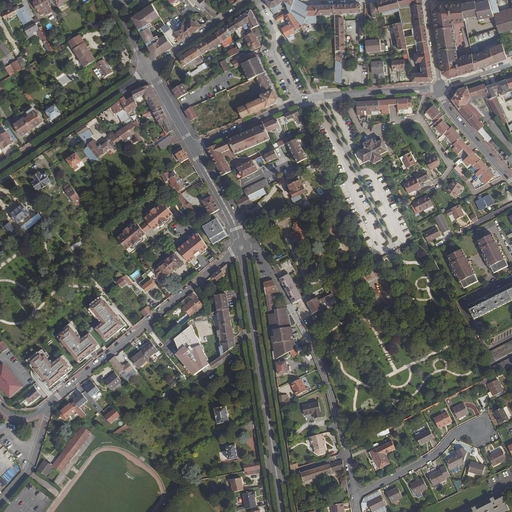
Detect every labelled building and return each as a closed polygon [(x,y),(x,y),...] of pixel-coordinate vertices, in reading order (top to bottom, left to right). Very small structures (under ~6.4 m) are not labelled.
[(37,0),(34,2),(41,16),(43,14),(44,16),(51,12),(49,6),(48,5),(45,0),(37,0)] [(282,9),(280,4),(284,2),(286,7),(289,11),(290,13),(295,0),(266,0),(266,1),(271,9),(273,14),(282,9)] [(309,7),(297,0),(295,0),(290,13),(302,26),(301,27),(304,32),(305,32),(309,25),(310,20),(311,16),(316,16),(335,15),(334,6),(309,7)] [(398,0),(390,0),(378,3),(380,13),(380,14),(400,9),(400,8),(398,0)] [(430,55),(424,13),(423,7),(422,7),(422,2),(421,0),(420,0),(398,0),(400,8),(400,9),(402,23),(402,24),(403,30),(412,29),(413,36),(405,37),(405,39),(406,45),(415,44),(415,43),(417,42),(418,44),(419,56),(430,55)] [(468,2),(461,4),(464,18),(478,15),(478,19),(494,16),(489,0),(488,0),(476,3),(475,2),(469,3),(468,2)] [(499,31),(511,27),(511,12),(500,16),(498,12),(495,0),(489,0),(494,16),(498,28),(499,31)] [(213,18),(217,15),(207,5),(208,4),(204,1),(200,4),(213,18)] [(152,3),(132,17),(153,56),(157,57),(173,46),(160,28),(165,25),(152,3)] [(378,3),(371,4),(373,18),(376,18),(375,14),(380,13),(378,3)] [(461,4),(461,3),(446,5),(438,6),(434,11),(439,48),(443,76),(446,79),(476,70),(472,54),(457,58),(452,21),(465,20),(464,18),(461,4)] [(361,13),(360,5),(334,6),(335,15),(343,15),(344,15),(344,14),(359,13),(361,13)] [(25,7),(20,10),(18,6),(2,15),(4,19),(8,17),(9,18),(17,14),(23,25),(32,20),(25,7)] [(511,7),(498,12),(500,16),(511,12),(511,7)] [(250,10),(234,21),(238,29),(236,31),(241,40),(245,37),(253,33),(252,31),(251,29),(259,26),(259,24),(252,12),(252,11),(250,10)] [(255,10),(252,12),(259,24),(262,22),(255,10)] [(286,13),(276,19),(278,22),(285,18),(289,25),(282,29),(287,38),(293,33),(301,27),(302,26),(290,13),(287,15),(286,13)] [(95,19),(98,24),(105,20),(101,15),(95,19)] [(343,18),(335,18),(336,51),(344,51),(343,18)] [(98,24),(95,19),(87,23),(91,29),(98,24)] [(186,25),(193,32),(200,27),(191,19),(186,25)] [(236,31),(238,29),(234,21),(230,24),(234,32),(236,31)] [(183,23),(175,32),(179,36),(176,39),(179,41),(193,32),(186,25),(183,23)] [(393,25),(399,50),(403,49),(404,53),(403,53),(403,55),(408,54),(407,49),(406,45),(405,39),(402,24),(402,23),(393,25)] [(44,44),(49,54),(55,50),(49,39),(42,27),(39,29),(36,24),(24,30),(27,36),(33,33),(32,32),(37,30),(43,41),(43,40),(45,44),(44,44)] [(230,35),(234,32),(230,24),(226,27),(230,35)] [(224,47),(233,41),(231,36),(230,35),(226,27),(215,34),(221,43),(224,47)] [(306,34),(304,32),(301,27),(293,33),(297,39),(306,34)] [(511,27),(499,31),(500,37),(511,33),(511,27)] [(251,51),(260,47),(256,36),(259,35),(259,33),(258,30),(256,29),(252,31),(253,33),(245,37),(251,51)] [(293,33),(287,38),(290,44),(292,43),(297,39),(293,33)] [(214,48),(221,43),(215,34),(205,41),(211,50),(214,48)] [(307,41),(306,34),(297,39),(292,43),(295,47),(307,41)] [(72,40),(69,42),(85,68),(96,61),(80,35),(72,40)] [(380,40),(366,41),(367,53),(381,51),(380,43),(380,40)] [(386,43),(380,43),(381,51),(387,50),(387,47),(392,47),(391,40),(386,41),(386,43)] [(206,52),(211,50),(205,41),(197,47),(201,55),(206,52)] [(476,70),(507,58),(502,43),(472,55),(475,66),(476,70)] [(179,59),(184,66),(201,55),(197,47),(179,59)] [(230,57),(231,57),(239,53),(238,51),(237,47),(234,48),(227,52),(230,57)] [(339,56),(336,54),(335,60),(341,62),(342,57),(346,59),(347,57),(343,55),(340,54),(339,56)] [(236,68),(242,65),(258,58),(259,55),(248,56),(247,56),(233,63),(235,68),(236,68)] [(20,58),(17,59),(23,70),(26,67),(20,58)] [(265,74),(258,58),(242,65),(249,81),(257,77),(265,74)] [(422,78),(423,82),(431,82),(434,80),(433,73),(430,58),(420,59),(422,74),(422,78)] [(112,73),(104,60),(95,65),(104,78),(112,73)] [(209,68),(210,70),(220,63),(217,60),(208,66),(209,68)] [(225,72),(230,70),(227,64),(225,60),(221,63),(225,72)] [(405,60),(392,61),(393,70),(406,69),(405,60)] [(384,72),(383,62),(371,63),(372,73),(384,72)] [(188,81),(205,70),(203,65),(198,68),(199,69),(186,77),(188,81)] [(276,103),(277,100),(273,91),(265,74),(257,77),(264,92),(260,93),(260,95),(262,99),(239,110),(243,118),(266,108),(276,103)] [(497,97),(511,91),(506,80),(485,87),(487,93),(488,95),(487,95),(489,100),(497,97)] [(141,88),(132,92),(134,98),(135,100),(144,95),(147,101),(156,97),(150,85),(141,88)] [(178,99),(187,94),(182,85),(172,90),(178,99)] [(470,104),(468,103),(471,98),(487,93),(485,87),(485,85),(468,90),(467,87),(459,90),(452,100),(459,110),(478,132),(484,127),(485,126),(479,119),(482,116),(476,109),(470,104)] [(28,91),(24,94),(29,102),(33,100),(28,91)] [(215,106),(213,101),(228,94),(228,93),(227,91),(216,96),(215,97),(213,98),(207,101),(210,108),(215,106)] [(472,101),(485,97),(487,101),(489,100),(487,95),(488,95),(487,93),(471,98),(468,103),(470,104),(472,101)] [(239,110),(262,99),(260,95),(237,106),(239,110)] [(127,101),(124,98),(120,100),(125,109),(128,113),(138,106),(135,100),(134,98),(133,97),(127,101)] [(161,107),(156,97),(147,101),(153,111),(161,107)] [(504,114),(497,97),(489,100),(497,116),(499,114),(503,124),(507,122),(504,114)] [(408,107),(412,107),(411,99),(397,100),(398,105),(398,110),(408,109),(408,107)] [(117,113),(125,109),(120,100),(111,107),(116,115),(117,113)] [(390,113),(389,105),(389,100),(379,101),(379,110),(382,110),(382,114),(390,113)] [(379,111),(379,110),(379,101),(367,102),(367,111),(368,115),(372,114),(372,112),(379,111)] [(364,111),(367,111),(367,102),(356,102),(357,115),(365,115),(364,111)] [(206,112),(201,103),(192,108),(197,117),(206,112)] [(441,118),(443,116),(434,105),(426,112),(433,120),(434,119),(437,122),(441,118)] [(61,114),(55,106),(46,112),(47,113),(44,115),(47,120),(50,118),(52,120),(61,114)] [(167,119),(161,107),(153,111),(150,112),(151,114),(153,113),(158,121),(167,119)] [(190,121),(197,117),(192,108),(190,109),(185,112),(190,121)] [(128,113),(125,109),(117,113),(123,123),(131,119),(128,113)] [(147,110),(142,113),(143,115),(144,119),(150,116),(147,110)] [(299,125),(303,123),(297,110),(285,115),(288,120),(295,117),(299,125)] [(43,123),(35,111),(24,119),(32,130),(43,123)] [(223,127),(217,115),(193,126),(200,137),(223,127)] [(445,133),(450,129),(441,118),(437,122),(434,124),(437,126),(435,128),(442,136),(445,133)] [(24,119),(14,126),(22,137),(32,130),(24,119)] [(124,127),(121,129),(121,131),(110,138),(116,146),(126,139),(127,141),(133,137),(131,135),(134,133),(138,142),(142,140),(137,130),(133,123),(131,119),(123,123),(124,127)] [(175,136),(167,119),(158,121),(161,126),(163,124),(170,136),(171,138),(175,136)] [(277,119),(264,125),(266,130),(267,133),(280,127),(277,119)] [(5,148),(14,142),(15,145),(19,143),(5,123),(4,123),(2,122),(0,123),(4,129),(7,132),(2,136),(0,136),(0,147),(2,150),(5,148)] [(91,136),(93,135),(85,124),(76,131),(80,136),(87,146),(88,147),(98,158),(112,147),(115,151),(118,149),(116,146),(110,138),(110,137),(107,139),(108,141),(104,145),(102,147),(100,145),(99,146),(94,140),(91,136)] [(232,148),(235,155),(270,140),(267,133),(266,130),(264,125),(228,140),(232,148)] [(460,138),(461,138),(452,127),(450,129),(445,133),(448,135),(446,137),(453,144),(460,138)] [(487,142),(493,137),(484,127),(478,132),(487,142)] [(171,142),(177,139),(175,136),(171,138),(170,136),(158,144),(162,150),(171,144),(170,143),(171,142)] [(509,155),(493,137),(487,142),(503,160),(509,155)] [(272,144),(275,150),(287,144),(289,143),(287,138),(278,143),(278,141),(272,144)] [(463,150),(467,146),(460,138),(453,144),(455,147),(453,149),(458,155),(463,150)] [(289,143),(287,144),(297,164),(307,159),(303,152),(301,153),(300,150),(302,149),(297,139),(289,143)] [(222,176),(231,171),(222,153),(232,148),(228,140),(207,149),(222,176)] [(380,155),(388,151),(382,141),(375,144),(372,140),(364,144),(366,149),(369,148),(372,154),(378,151),(380,155)] [(470,149),(467,146),(463,150),(466,153),(469,156),(473,153),(470,149)] [(95,160),(98,158),(88,147),(86,148),(83,151),(89,158),(92,163),(95,160)] [(189,158),(182,147),(174,151),(181,163),(189,158)] [(382,159),(380,155),(378,151),(372,154),(369,148),(366,149),(355,154),(360,165),(371,159),(374,164),(382,159)] [(274,151),(264,155),(267,162),(277,158),(274,151)] [(67,160),(73,168),(82,162),(76,153),(67,160)] [(407,169),(416,164),(410,153),(404,156),(406,159),(403,161),(407,169)] [(471,164),(473,167),(480,160),(473,153),(469,156),(463,161),(468,167),(471,164)] [(438,166),(437,163),(440,162),(437,155),(426,161),(430,170),(438,166)] [(481,175),(488,168),(481,160),(480,160),(473,167),(478,172),(476,174),(478,177),(481,175)] [(258,171),(253,161),(252,161),(238,168),(243,178),(258,171)] [(309,175),(316,172),(312,164),(305,168),(309,175)] [(480,179),(485,185),(495,176),(488,168),(481,175),(483,177),(480,179)] [(419,185),(430,179),(427,172),(423,174),(422,171),(414,176),(416,178),(419,185)] [(162,175),(166,182),(170,180),(173,185),(174,185),(178,191),(184,187),(178,175),(172,179),(168,172),(162,175)] [(33,177),(35,181),(32,183),(37,191),(42,188),(42,189),(47,185),(51,182),(46,174),(43,176),(41,175),(39,173),(33,177)] [(408,194),(421,188),(419,185),(416,178),(404,185),(408,194)] [(248,196),(263,188),(269,186),(266,179),(243,190),(247,196),(248,196)] [(455,198),(463,187),(453,180),(450,185),(451,186),(446,193),(455,198)] [(300,195),(306,192),(300,181),(288,187),(294,198),(292,199),(294,202),(302,198),(300,195)] [(78,206),(84,202),(69,184),(64,188),(78,206)] [(259,196),(259,197),(266,194),(263,188),(248,196),(250,200),(259,196)] [(187,203),(181,194),(179,196),(175,199),(183,212),(186,210),(188,214),(194,210),(189,202),(187,203)] [(418,213),(433,206),(428,195),(421,199),(422,200),(414,204),(418,213)] [(480,210),(494,203),(490,195),(481,199),(480,197),(478,198),(479,200),(476,202),(480,210)] [(211,196),(202,201),(210,215),(219,210),(211,196)] [(241,211),(253,205),(250,200),(248,196),(247,196),(236,202),(241,211)] [(152,212),(144,219),(147,222),(151,227),(154,230),(160,226),(160,227),(168,220),(167,219),(173,215),(164,203),(156,209),(155,208),(151,211),(152,212)] [(10,215),(18,224),(30,214),(22,205),(10,215)] [(456,220),(464,216),(459,205),(446,212),(448,216),(452,214),(456,220)] [(435,217),(443,233),(449,230),(442,214),(435,217)] [(207,225),(203,227),(213,243),(226,236),(215,218),(206,223),(207,225)] [(10,222),(5,227),(9,232),(12,235),(17,231),(10,222)] [(147,222),(140,227),(145,233),(151,227),(147,222)] [(305,239),(307,238),(303,228),(302,228),(300,224),(298,225),(297,222),(294,223),(294,224),(293,225),(294,227),(293,227),(294,232),(296,231),(300,241),(301,244),(306,243),(305,239)] [(125,232),(117,239),(127,250),(132,245),(133,247),(141,240),(140,239),(146,234),(145,233),(140,227),(137,223),(129,229),(128,228),(124,231),(125,232)] [(436,238),(440,235),(437,228),(424,234),(428,242),(436,238)] [(208,248),(198,233),(178,250),(189,263),(191,261),(192,262),(197,259),(196,258),(201,254),(202,255),(206,251),(205,250),(208,248)] [(508,267),(492,234),(478,241),(494,274),(508,267)] [(462,249),(448,256),(465,289),(479,282),(462,249)] [(166,263),(156,271),(163,280),(173,271),(182,263),(174,254),(165,262),(166,263)] [(227,264),(210,278),(212,281),(215,279),(217,281),(225,275),(223,272),(227,266),(227,264)] [(137,270),(131,275),(133,278),(140,273),(137,270)] [(126,276),(123,278),(129,286),(132,283),(126,276)] [(293,304),(301,299),(288,276),(280,281),(293,304)] [(129,286),(123,278),(117,282),(122,288),(126,285),(129,288),(130,287),(130,286),(129,286)] [(147,293),(156,285),(150,278),(148,280),(147,279),(146,280),(145,279),(139,283),(147,293)] [(285,305),(273,307),(271,294),(279,292),(273,280),(264,283),(266,295),(268,311),(277,309),(286,308),(285,305)] [(204,283),(201,286),(207,292),(210,289),(204,283)] [(324,288),(329,296),(322,299),(323,301),(320,303),(319,301),(317,298),(307,303),(313,314),(326,307),(327,308),(337,302),(332,293),(337,291),(334,285),(330,287),(328,286),(324,288)] [(110,286),(105,291),(109,295),(114,291),(110,286)] [(470,310),(475,320),(511,300),(511,288),(510,290),(499,295),(498,294),(497,293),(495,294),(496,297),(489,300),(482,304),(481,302),(479,302),(477,303),(479,306),(474,308),(470,310)] [(114,291),(109,295),(118,307),(124,302),(114,291)] [(184,307),(191,316),(203,306),(193,292),(188,296),(192,300),(187,304),(187,305),(184,307)] [(215,296),(218,311),(229,309),(226,294),(215,296)] [(94,330),(104,342),(114,333),(116,334),(121,330),(119,329),(124,325),(102,298),(99,300),(99,299),(89,306),(90,307),(87,309),(95,320),(97,318),(102,324),(94,330)] [(176,316),(181,312),(178,308),(173,312),(176,316)] [(289,311),(288,308),(286,308),(277,309),(277,313),(269,315),(276,360),(287,354),(287,353),(290,352),(294,350),(296,339),(292,340),(289,325),(295,321),(294,319),(289,311)] [(141,312),(145,317),(149,314),(145,309),(141,312)] [(218,311),(217,311),(220,330),(218,330),(218,333),(221,333),(223,348),(220,349),(222,356),(228,351),(235,346),(229,309),(218,311)] [(208,314),(202,316),(208,331),(216,328),(213,320),(210,319),(209,317),(208,314)] [(70,325),(55,336),(77,363),(83,359),(84,360),(87,357),(86,356),(90,353),(91,354),(93,352),(92,351),(98,347),(88,335),(80,341),(76,336),(77,334),(70,325)] [(209,365),(180,329),(166,341),(160,346),(169,358),(171,357),(187,377),(185,379),(187,381),(202,370),(209,365)] [(511,340),(490,352),(493,358),(511,348),(511,340)] [(150,341),(141,349),(142,350),(148,358),(158,351),(150,341)] [(9,348),(5,344),(0,348),(0,349),(2,353),(9,348)] [(142,350),(131,360),(138,368),(147,361),(147,362),(150,360),(148,358),(142,350)] [(31,364),(29,366),(47,388),(51,385),(52,386),(55,383),(54,382),(59,378),(60,379),(65,375),(64,374),(71,368),(62,357),(51,365),(46,359),(47,358),(41,351),(38,353),(37,353),(28,360),(31,364)] [(232,357),(228,351),(222,356),(210,364),(209,365),(202,370),(206,376),(215,370),(214,369),(232,357)] [(494,374),(504,369),(511,365),(511,356),(491,368),(494,374)] [(124,364),(122,366),(115,357),(109,361),(120,374),(120,373),(124,370),(127,374),(134,369),(129,362),(125,365),(124,364)] [(278,374),(288,373),(286,361),(285,358),(281,359),(282,362),(276,363),(278,374)] [(0,386),(2,388),(10,398),(23,387),(4,364),(0,366),(0,386)] [(104,382),(111,390),(122,381),(115,373),(104,382)] [(291,384),(297,396),(306,391),(301,379),(291,384)] [(493,397),(504,391),(498,380),(487,385),(493,397)] [(85,389),(92,397),(100,390),(93,383),(85,389)] [(39,393),(35,387),(26,395),(23,398),(28,403),(31,401),(32,402),(37,398),(36,396),(39,393)] [(75,402),(80,408),(88,400),(82,393),(74,400),(75,402)] [(281,408),(290,404),(289,398),(285,400),(284,395),(279,396),(281,408)] [(71,404),(61,411),(65,416),(63,418),(65,421),(77,411),(83,418),(86,415),(80,408),(75,402),(71,405),(71,404)] [(315,419),(322,417),(319,402),(303,406),(305,415),(314,414),(315,419)] [(458,419),(469,413),(464,403),(453,409),(458,419)] [(214,409),(218,424),(229,421),(226,406),(214,409)] [(500,424),(509,420),(506,415),(503,409),(503,408),(494,412),(500,424)] [(111,424),(120,416),(115,409),(105,417),(111,424)] [(439,428),(452,422),(447,412),(434,418),(439,428)] [(244,433),(254,428),(253,421),(247,424),(242,426),(244,433)] [(390,432),(390,433),(404,425),(402,421),(398,423),(388,428),(390,432)] [(79,449),(92,433),(83,427),(71,443),(79,449)] [(390,432),(388,428),(380,432),(382,436),(390,432)] [(420,445),(434,438),(430,429),(416,437),(420,445)] [(323,434),(310,437),(311,444),(313,444),(314,444),(314,445),(313,446),(315,453),(318,455),(324,453),(325,450),(324,443),(323,443),(322,442),(323,441),(325,441),(323,434)] [(377,470),(390,464),(385,454),(396,449),(392,441),(376,449),(369,452),(377,470)] [(57,447),(44,442),(42,449),(52,453),(57,447)] [(52,467),(60,474),(79,449),(71,443),(52,467)] [(226,446),(229,460),(238,458),(235,444),(226,446)] [(451,470),(463,463),(462,462),(467,453),(464,447),(457,451),(458,454),(446,460),(451,470)] [(502,449),(488,456),(494,466),(507,459),(502,449)] [(304,481),(332,472),(344,468),(343,460),(329,464),(301,473),(304,481)] [(45,476),(52,467),(45,461),(38,470),(45,476)] [(247,471),(260,468),(259,462),(244,465),(245,471),(247,471)] [(468,472),(482,476),(485,466),(471,462),(468,472)] [(433,486),(446,480),(445,479),(450,476),(446,467),(445,466),(440,468),(441,469),(428,476),(433,486)] [(58,487),(63,491),(71,480),(66,477),(58,487)] [(230,480),(233,492),(243,490),(242,486),(241,486),(241,483),(242,482),(241,478),(230,480)] [(415,495),(428,489),(423,478),(410,484),(411,487),(410,487),(414,494),(415,494),(415,495)] [(392,503),(403,497),(398,487),(387,493),(392,503)] [(243,493),(246,509),(256,507),(255,499),(254,499),(254,497),(256,496),(255,492),(253,492),(243,493)] [(372,511),(386,505),(381,496),(367,502),(372,511)] [(476,511),(500,500),(499,499),(495,500),(494,497),(490,499),(492,502),(477,510),(475,506),(472,508),(474,511),(473,511),(476,511)] [(501,511),(509,508),(503,497),(499,499),(500,500),(476,511),(501,511)] [(342,503),(331,505),(332,511),(344,511),(345,511),(344,511),(342,503)]
